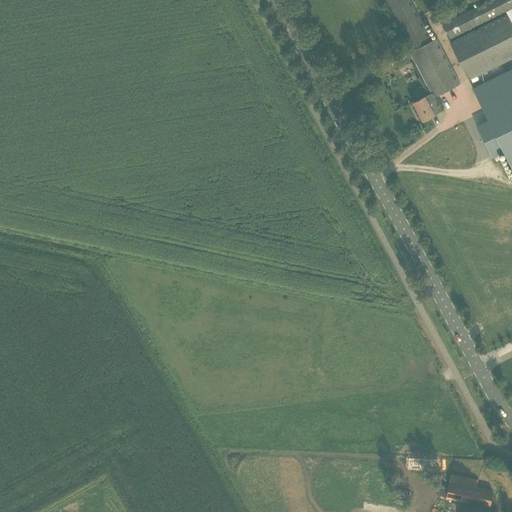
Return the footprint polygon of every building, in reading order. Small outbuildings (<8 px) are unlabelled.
[(414,103),(423,120),(434,114),(441,110),(435,97),(460,84),(436,38),(431,40),(409,0),(383,0),(406,43),(401,46),(406,54),(408,52),(410,55),(412,54),(432,92),(413,102),(414,103)] [(511,0),(490,0),(442,24),(450,39),(506,11),(507,13),(449,42),(468,80),(511,58),(511,0)] [(511,68),(473,88),(493,130),(482,135),(492,156),(503,151),(511,168),(511,68)] [(437,458),(422,458),(422,469),(437,469),(437,458)] [(451,474),(446,497),(489,506),(493,490),(477,487),(478,479),(451,474)]
